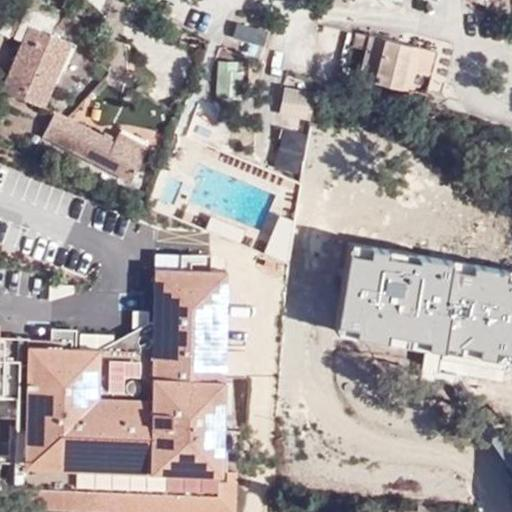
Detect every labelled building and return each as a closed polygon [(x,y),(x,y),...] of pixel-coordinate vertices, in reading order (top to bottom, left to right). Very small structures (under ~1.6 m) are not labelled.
[(46,106),(72,44),(51,35),(57,20),(28,8),(16,36),(25,40),(4,89),(46,106)] [(315,69),(338,74),(348,30),(325,25),(315,69)] [(436,48),(370,30),(358,74),(425,92),(436,48)] [(308,123),(315,91),(284,85),(278,117),(308,123)] [(47,135),(131,179),(145,149),(118,136),(115,142),(57,114),(47,135)] [(301,168),(305,131),(279,128),(276,166),(301,168)] [(180,175),(169,169),(158,192),(170,198),(180,175)] [(209,265),(156,263),(152,325),(151,346),(109,345),(35,345),(38,378),(26,379),(24,463),(23,502),(237,507),(239,467),(223,466),(228,265),(209,265)] [(448,329),(511,330),(511,290),(449,289),(448,329)] [(426,310),(390,301),(386,317),(422,327),(426,310)] [(475,511),(476,503),(443,500),(442,511),(475,511)] [(304,511),(305,502),(282,503),(282,511),(304,511)]
